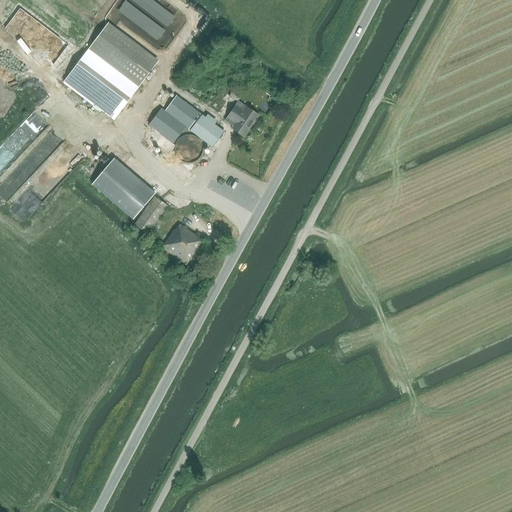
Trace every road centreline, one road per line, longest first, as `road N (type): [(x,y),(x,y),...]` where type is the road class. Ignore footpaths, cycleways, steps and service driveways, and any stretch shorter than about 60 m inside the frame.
road 1 (tertiary): [(99,511),(375,0)]
road 2 (unclassified): [(156,511),(430,0)]
road 3 (track): [(412,403),(377,310),(332,238),(308,229)]
road 4 (track): [(504,106),(425,116),(377,101)]
